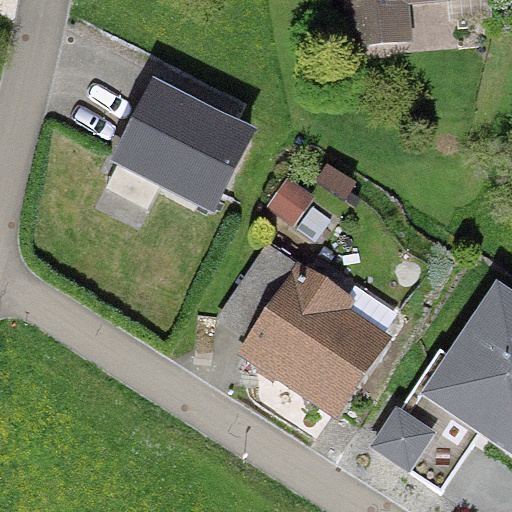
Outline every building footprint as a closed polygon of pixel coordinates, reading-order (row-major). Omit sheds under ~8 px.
[(342,0),(348,49),(412,43),(407,1),(416,0),(342,0)] [(261,123),(156,70),(110,160),(215,213),(261,123)] [(312,194),(286,178),(265,210),(290,227),(312,194)] [(359,295),(298,256),(234,355),(334,419),(389,334),(350,309),(359,295)] [(511,288),(495,278),(421,392),(511,450),(511,288)] [(477,438),(409,393),(372,449),(439,494),(477,438)]
